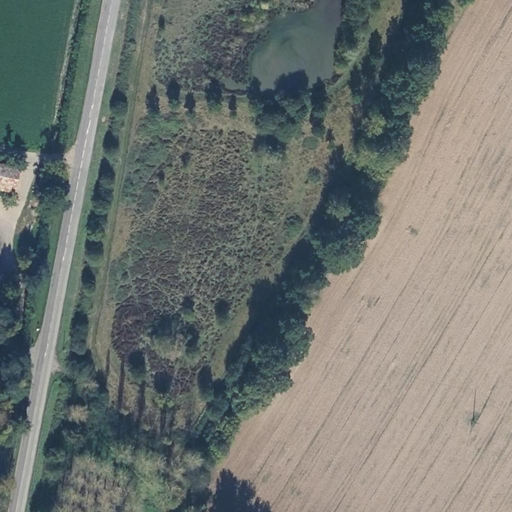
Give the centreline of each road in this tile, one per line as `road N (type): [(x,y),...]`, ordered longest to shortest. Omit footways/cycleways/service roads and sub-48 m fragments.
road 1 (primary): [(15,511),(111,0)]
road 2 (track): [(42,365),(78,385),(87,434),(156,503),(205,511)]
